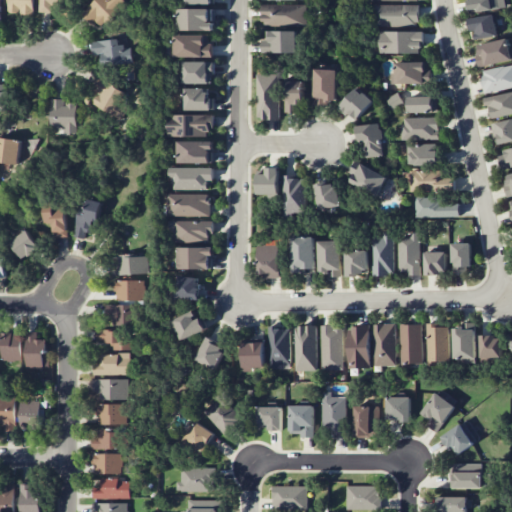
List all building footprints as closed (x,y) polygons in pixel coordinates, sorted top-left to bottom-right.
[(33,0),(7,0),(8,13),(33,14),(33,0)] [(39,0),(39,12),(53,13),(53,6),(60,6),(60,0),(39,0)] [(96,0),(84,14),(102,30),(128,2),(125,0),(96,0)] [(504,0),(469,0),(471,12),(478,11),(505,5),(504,0)] [(306,4),(262,6),(262,26),(307,25),(306,4)] [(419,5),(379,4),(379,26),(419,26),(419,5)] [(212,9),(180,8),(180,30),(215,31),(215,22),(211,22),(212,9)] [(470,19),(495,13),(496,23),(497,36),(476,39),(470,31),(470,19)] [(262,52),(297,53),(297,31),(267,30),(267,40),(262,40),(262,52)] [(380,53),(422,52),(422,31),(380,32),(380,53)] [(212,35),(176,35),(176,56),(212,57),(212,35)] [(132,63),(130,42),(119,43),(119,39),(92,41),(93,55),(100,55),(102,66),(132,63)] [(479,45),(508,39),(511,45),(511,59),(479,69),(476,54),(479,45)] [(214,62),(184,61),(184,83),(213,83),(214,62)] [(424,83),(424,70),(429,70),(429,61),(397,62),(397,73),(391,73),(391,84),(424,83)] [(483,71),(504,66),(511,65),(511,87),(486,91),(482,79),(483,71)] [(338,70),(315,69),(315,103),(337,104),(338,70)] [(257,119),(278,119),(280,74),(258,73),(257,119)] [(127,92),(101,79),(96,90),(100,92),(93,104),(115,115),(127,92)] [(284,110),(303,110),(304,82),(285,81),(284,110)] [(0,110),(9,110),(8,84),(0,83),(0,110)] [(347,116),(350,112),(357,119),(374,101),(358,87),(338,108),(347,116)] [(213,88),(186,88),(186,110),(213,110),(213,88)] [(487,98),(511,91),(511,113),(494,117),(487,98)] [(387,99),(393,110),(404,103),(398,92),(387,99)] [(408,112),(438,113),(438,97),(409,95),(408,112)] [(76,133),(77,100),(50,100),(50,133),(76,133)] [(169,137),(212,136),(212,115),(169,115),(169,137)] [(402,140),(440,140),(440,117),(402,118),(402,140)] [(491,124),(511,119),(511,141),(498,145),(491,124)] [(365,157),(382,156),(380,124),(357,125),(358,140),(365,140),(365,157)] [(0,162),(19,164),(21,140),(0,137),(0,162)] [(213,141),(174,141),(174,151),(179,151),(179,163),(213,163),(213,141)] [(409,165),(439,165),(438,143),(409,144),(409,165)] [(503,151),(511,149),(511,167),(503,169),(499,156),(503,151)] [(348,185),(380,195),(386,174),(360,166),(359,168),(353,167),(348,185)] [(174,189),(208,190),(208,180),(214,180),(214,168),(170,167),(169,177),(174,177),(174,189)] [(257,194),(279,194),(279,168),(266,167),(266,174),(258,173),(257,194)] [(455,190),(455,177),(444,178),(444,170),(410,171),(411,192),(455,190)] [(306,176),(284,176),(284,212),(305,212),(306,176)] [(340,207),(338,183),(316,185),(318,210),(340,207)] [(168,216),(211,216),(211,195),(168,194),(168,216)] [(460,217),(460,198),(416,199),(416,217),(460,217)] [(89,207),(80,205),(75,237),(93,240),(99,201),(89,200),(89,207)] [(53,223),(54,238),(67,237),(66,205),(46,205),(46,223),(53,223)] [(213,221),(171,220),(170,240),(212,241),(213,221)] [(11,241),(23,259),(40,248),(28,230),(11,241)] [(394,232),(383,232),(383,236),(372,236),(373,275),(394,275),(394,232)] [(421,273),(420,232),(410,232),(410,237),(398,237),(399,274),(421,273)] [(315,237),(293,237),(293,271),(315,271),(315,237)] [(342,274),(341,241),(319,241),(320,275),(342,274)] [(472,266),(471,243),(452,244),(453,274),(466,274),(466,267),(472,266)] [(258,277),(280,278),(281,245),(259,244),(258,277)] [(179,269),(211,269),(211,255),(214,255),(214,247),(178,248),(179,269)] [(368,275),(368,250),(346,251),(347,275),(368,275)] [(425,252),(425,274),(447,274),(447,252),(425,252)] [(148,255),(113,257),(114,275),(149,274),(148,255)] [(199,299),(200,277),(177,276),(177,298),(199,299)] [(116,300),(144,301),(145,280),(116,280),(116,300)] [(107,326),(134,325),(134,304),(106,305),(107,326)] [(197,319),(193,311),(172,321),(181,340),(206,329),(201,318),(197,319)] [(396,366),(396,324),(374,324),(374,366),(396,366)] [(423,324),(401,324),(400,363),(422,364),(423,324)] [(343,369),(343,328),(334,329),(334,325),(321,325),(322,369),(343,369)] [(448,325),(426,325),(427,361),(449,361),(448,325)] [(475,363),(475,325),(453,325),(454,363),(475,363)] [(296,371),(317,370),(316,326),(295,327),(296,371)] [(369,326),(348,326),(348,369),(370,368),(369,326)] [(290,364),(291,328),(270,327),(269,364),(290,364)] [(22,362),(21,332),(2,333),(3,363),(22,362)] [(26,369),(47,369),(48,339),(37,339),(37,332),(26,332),(26,369)] [(480,358),(502,357),(501,335),(479,336),(480,358)] [(196,360),(216,369),(226,347),(206,339),(196,360)] [(243,372),(252,372),(252,367),(264,367),(264,342),(243,342),(243,372)] [(131,374),(130,353),(101,354),(101,364),(94,364),(94,375),(131,374)] [(129,399),(129,379),(94,379),(95,399),(129,399)] [(346,397),(332,396),(332,392),(322,392),(322,435),(345,436),(346,397)] [(437,432),(456,406),(436,392),(421,413),(432,421),(428,426),(437,432)] [(204,410),(223,434),(242,420),(223,395),(204,410)] [(0,422),(16,423),(17,397),(0,396),(0,422)] [(411,397),(387,397),(386,421),(410,421),(411,397)] [(20,429),(41,429),(41,401),(21,400),(20,429)] [(126,405),(99,404),(98,424),(126,425),(126,405)] [(314,437),(313,405),(289,406),(290,433),(301,432),(301,438),(314,437)] [(282,429),(282,407),(258,406),(258,429),(282,429)] [(378,406),(355,406),(355,437),(378,437),(378,406)] [(182,440),(202,453),(215,434),(196,421),(182,440)] [(474,444),(461,424),(441,437),(449,449),(453,447),(458,454),(474,444)] [(92,449),(122,449),(122,430),(100,429),(100,438),(93,438),(92,449)] [(123,474),(123,454),(94,453),(94,473),(123,474)] [(482,488),(482,464),(451,463),(451,488),(482,488)] [(215,492),(215,468),(182,468),(181,482),(178,482),(178,491),(215,492)] [(131,498),(131,479),(101,479),(101,487),(93,487),(93,499),(131,498)] [(0,510),(15,511),(16,483),(0,483),(0,510)] [(41,511),(40,484),(20,485),(21,511),(41,511)] [(380,509),(380,486),(347,485),(347,508),(380,509)] [(308,509),(308,486),(273,486),(273,509),(308,509)] [(468,511),(468,496),(438,497),(438,511),(468,511)] [(219,511),(220,501),(189,500),(189,511),(182,511),(181,511),(219,511)] [(128,511),(129,503),(94,503),(93,511),(128,511)]
